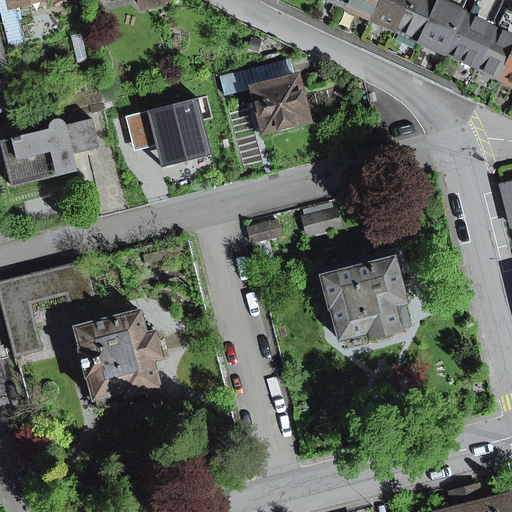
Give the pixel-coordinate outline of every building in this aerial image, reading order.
[(16,7),(14,2),(13,0),(0,0),(0,5),(10,47),(25,44),(16,7)] [(137,0),(140,10),(153,7),(151,0),(137,0)] [(349,0),(346,7),(372,19),(380,0),(349,0)] [(380,0),(372,19),(397,31),(410,0),(380,0)] [(410,0),(397,31),(420,42),(439,0),(410,0)] [(466,14),(465,13),(471,0),(439,0),(420,42),(446,54),(466,14)] [(466,14),(446,54),(479,69),(498,29),(497,29),(490,25),(499,6),(502,0),(477,0),(470,15),(466,14)] [(490,25),(497,29),(505,11),(506,10),(499,6),(490,25)] [(498,29),(479,69),(500,79),(511,54),(511,14),(505,11),(497,29),(498,29)] [(511,54),(500,79),(511,84),(511,54)] [(291,62),(241,74),(245,90),(253,88),(295,77),(291,62)] [(221,80),(225,95),(245,90),(241,74),(221,80)] [(253,88),(264,132),(308,121),(297,77),(295,77),(253,88)] [(0,110),(13,107),(6,82),(0,83),(0,110)] [(129,96),(130,103),(151,98),(149,91),(129,96)] [(110,115),(132,109),(130,103),(129,96),(106,102),(110,115)] [(198,99),(148,111),(156,146),(180,140),(185,162),(212,155),(198,99)] [(103,111),(101,103),(91,106),(92,114),(103,111)] [(1,142),(12,187),(77,171),(73,155),(100,148),(93,120),(66,126),(62,121),(56,120),(51,124),(50,130),(1,142)] [(511,184),(501,188),(510,225),(511,224),(511,184)] [(305,218),(309,233),(338,226),(334,211),(305,218)] [(281,236),(278,221),(248,229),(252,243),(281,236)] [(395,307),(405,304),(394,258),(321,277),(339,341),(367,334),(369,340),(377,338),(377,339),(401,331),(401,330),(395,307)] [(70,304),(94,298),(85,262),(0,284),(0,291),(13,341),(38,335),(30,303),(68,293),(70,304)] [(401,330),(411,328),(405,304),(395,307),(401,330)] [(161,389),(154,361),(163,358),(156,332),(147,334),(141,311),(76,328),(85,372),(89,378),(95,401),(97,400),(126,393),(127,398),(161,389)] [(42,349),(38,335),(13,341),(16,356),(42,349)] [(127,398),(126,393),(97,400),(100,411),(129,404),(127,398)] [(484,505),(479,485),(464,489),(470,511),(511,511),(511,509),(509,498),(484,505)] [(453,511),(470,511),(464,489),(449,493),(454,511),(453,511)]
